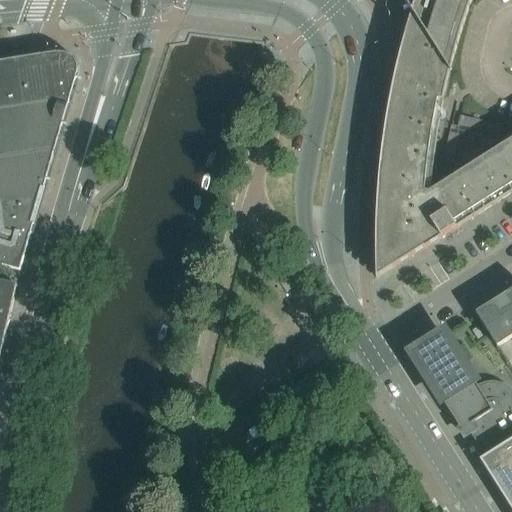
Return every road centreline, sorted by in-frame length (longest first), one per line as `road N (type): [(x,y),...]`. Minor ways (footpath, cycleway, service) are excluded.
road 1 (tertiary): [(194,0),(277,9),(318,46),(323,82),(303,227),(333,283)]
road 2 (secondary): [(20,407),(45,285),(122,57)]
road 3 (tertiary): [(333,283),(331,224),(359,64),(350,28),(327,0)]
road 4 (residential): [(371,343),(207,450),(197,511)]
road 5 (tertiary): [(477,511),(371,343)]
road 6 (residential): [(371,343),(511,254)]
